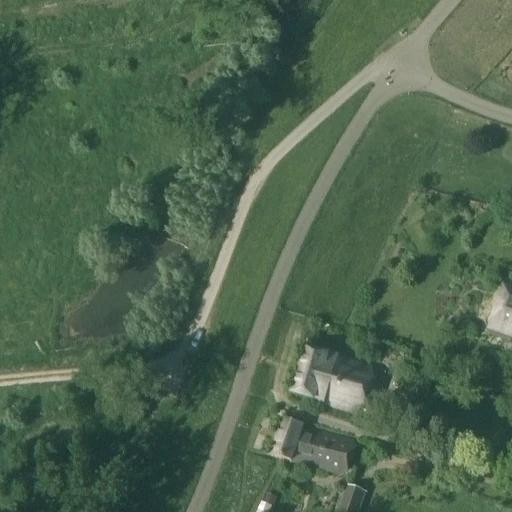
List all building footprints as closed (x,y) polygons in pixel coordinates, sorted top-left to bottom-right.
[(511,288),(504,286),(486,333),(510,342),(510,340),(511,340),(511,288)] [(328,354),(307,350),(292,392),(313,399),(355,414),(364,407),(368,408),(376,381),(373,380),(372,367),(344,358),(342,358),(328,354)] [(417,362),(413,371),(421,374),(425,365),(417,362)] [(302,427),(282,420),(271,455),(292,462),(342,478),(345,476),(353,478),(355,472),(349,470),(357,449),(354,440),(303,425),(302,427)] [(360,511),(367,493),(347,486),(338,511),(360,511)] [(264,502),(273,506),(277,498),(268,494),(264,502)]
